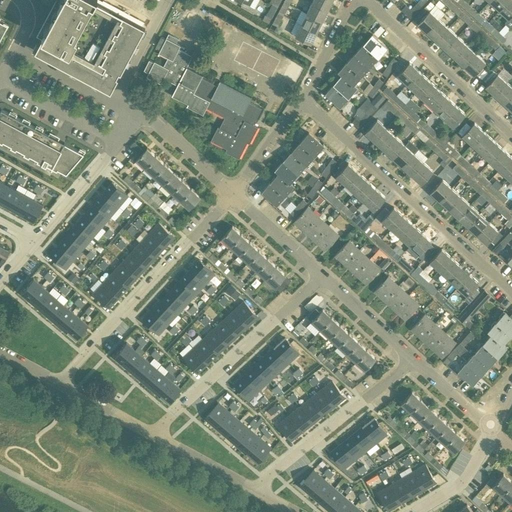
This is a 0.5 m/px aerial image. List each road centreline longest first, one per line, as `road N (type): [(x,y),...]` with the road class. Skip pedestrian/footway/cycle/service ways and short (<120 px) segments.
road 1 (residential): [(511,289),(300,96)]
road 2 (residential): [(60,382),(233,192)]
road 3 (residential): [(153,434),(321,275)]
road 4 (residential): [(256,488),(413,360)]
road 5 (residential): [(511,133),(368,0)]
road 6 (residential): [(0,81),(117,142)]
road 7 (residential): [(33,242),(117,142)]
road 8 (residential): [(321,275),(413,360)]
road 9 (residential): [(233,192),(321,275)]
